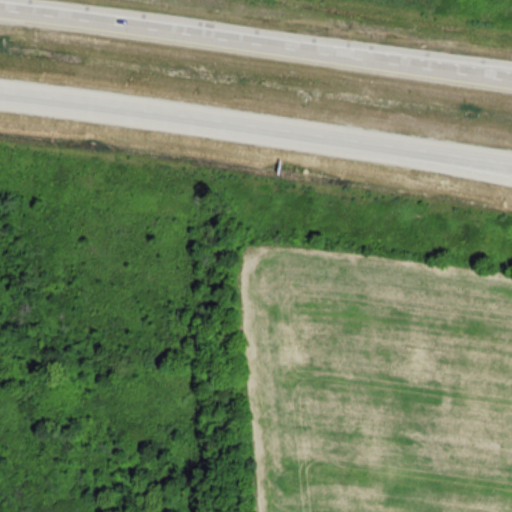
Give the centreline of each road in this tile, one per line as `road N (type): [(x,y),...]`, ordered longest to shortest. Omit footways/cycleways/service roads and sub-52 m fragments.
road 1 (motorway): [(0,93),(511,166)]
road 2 (motorway): [(511,83),(0,11)]
